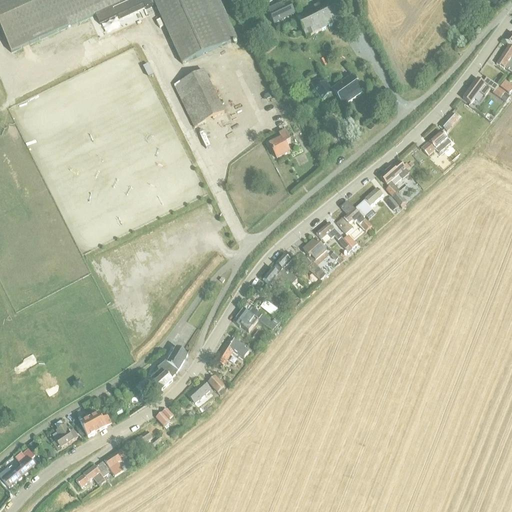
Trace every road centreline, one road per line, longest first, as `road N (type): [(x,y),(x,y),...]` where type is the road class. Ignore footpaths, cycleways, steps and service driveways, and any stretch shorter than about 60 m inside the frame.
road 1 (tertiary): [(210,349),(262,271),(433,118),(511,15)]
road 2 (residential): [(511,12),(236,259)]
road 3 (residential): [(236,259),(141,362),(0,464)]
road 4 (unknown): [(166,80),(143,37),(131,32),(55,67),(30,71),(0,57)]
road 5 (unknown): [(166,80),(218,60),(241,86),(242,134),(204,161)]
road 6 (tertiary): [(11,511),(50,473),(133,426)]
road 7 (unclassified): [(36,511),(133,426)]
